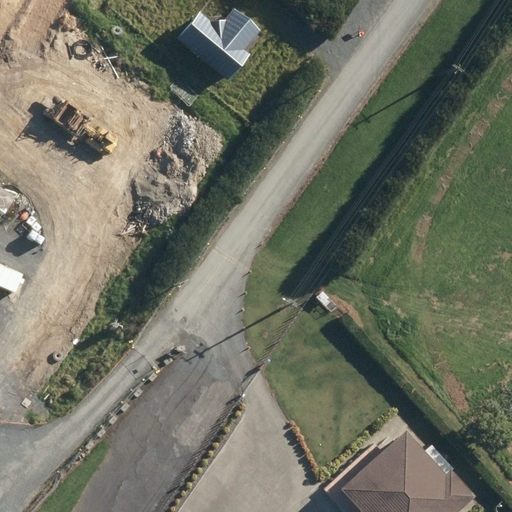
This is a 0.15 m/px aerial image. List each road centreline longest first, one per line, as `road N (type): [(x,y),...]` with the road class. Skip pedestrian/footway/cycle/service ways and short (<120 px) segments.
road 1 (unknown): [(8,511),(350,0)]
road 2 (residential): [(189,315),(412,0)]
road 3 (track): [(5,511),(189,315)]
road 4 (unknown): [(189,315),(59,511)]
road 5 (unknown): [(113,430),(210,511)]
